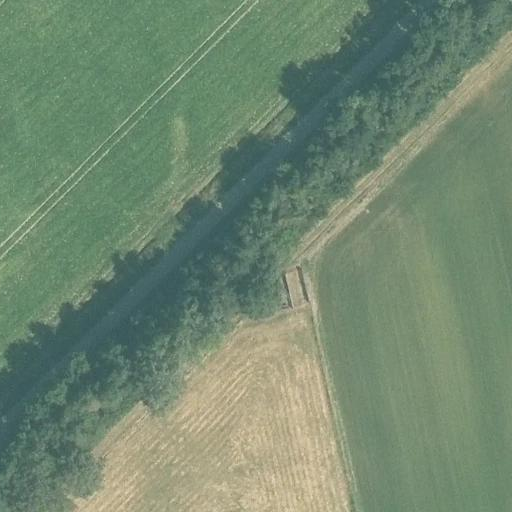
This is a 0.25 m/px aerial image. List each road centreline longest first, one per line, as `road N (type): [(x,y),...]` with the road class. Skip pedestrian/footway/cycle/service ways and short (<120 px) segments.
road 1 (track): [(39,511),(511,44)]
road 2 (unclassified): [(0,422),(421,0)]
